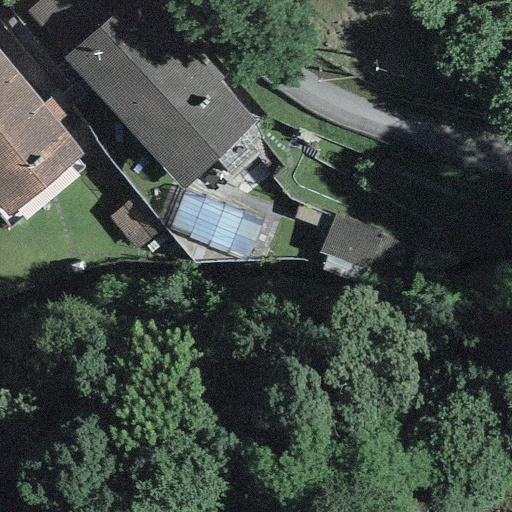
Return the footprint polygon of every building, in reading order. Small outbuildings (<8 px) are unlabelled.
[(78,0),(18,0),(17,2),(48,32),(78,0)] [(256,123),(142,0),(128,0),(63,60),(182,190),(256,123)] [(83,155),(0,54),(0,209),(7,217),(83,155)] [(147,220),(112,181),(83,207),(119,246),(147,220)] [(505,235),(476,202),(453,222),(482,255),(505,235)] [(386,231),(336,210),(320,249),(370,270),(386,231)]
